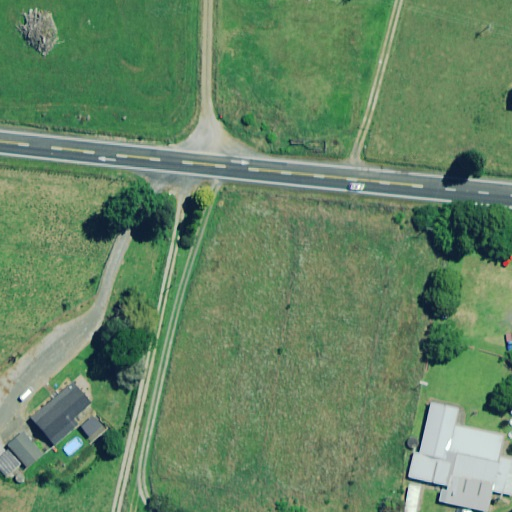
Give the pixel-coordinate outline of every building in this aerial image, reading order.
[(29,420),(53,446),(80,422),(74,416),(88,403),(69,383),(41,409),(29,420)] [(456,409),(428,404),(418,454),(412,453),(407,478),(444,485),(440,502),(485,511),(489,491),(511,496),(511,490),(511,461),(496,458),(500,436),(452,426),(456,409)] [(97,427),(89,418),(76,429),(85,438),(97,427)] [(41,454),(20,431),(5,445),(26,468),(41,454)] [(414,511),(418,487),(407,486),(403,511),(414,511)]
